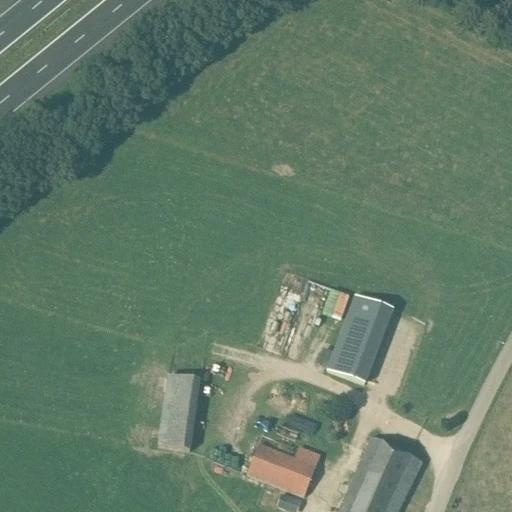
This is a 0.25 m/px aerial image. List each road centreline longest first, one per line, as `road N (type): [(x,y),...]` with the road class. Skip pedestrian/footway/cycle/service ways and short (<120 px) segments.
road 1 (residential): [(511,342),(434,511)]
road 2 (motorway): [(0,104),(129,0)]
